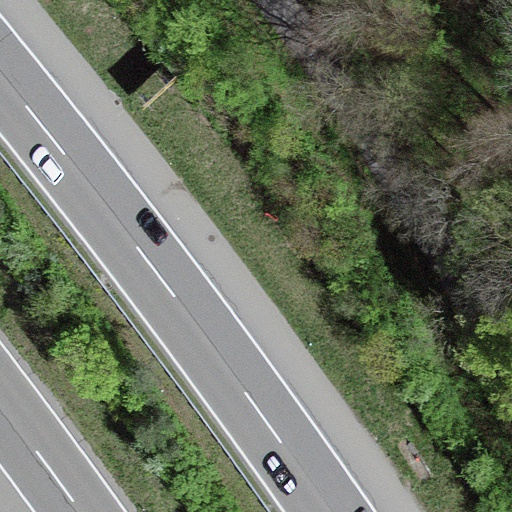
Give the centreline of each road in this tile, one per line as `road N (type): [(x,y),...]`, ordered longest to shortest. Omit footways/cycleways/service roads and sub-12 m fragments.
road 1 (motorway): [(329,511),(0,73)]
road 2 (track): [(511,385),(370,138),(273,0)]
road 3 (motorway): [(0,403),(80,511)]
